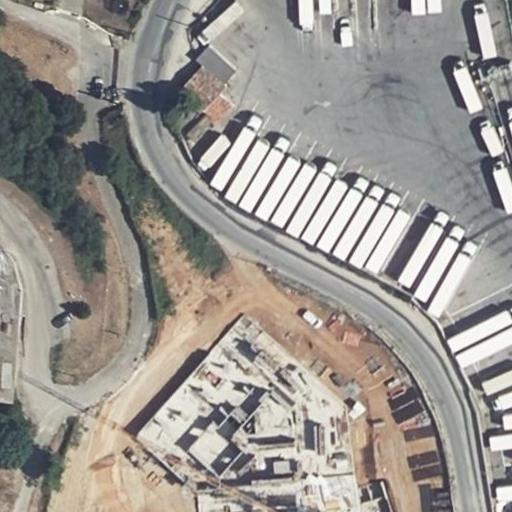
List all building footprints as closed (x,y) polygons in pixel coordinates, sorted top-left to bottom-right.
[(203,65),(194,74),(217,95),(220,92),(228,84),(226,81),(236,70),(210,46),(197,59),(203,65)] [(183,89),(203,107),(205,109),(217,95),(194,74),(183,89)] [(231,101),(220,92),(217,95),(205,109),(210,114),(218,106),(226,102),(231,101)] [(234,104),(231,101),(226,102),(218,106),(210,114),(217,121),(234,104)] [(0,414),(7,415),(16,303),(9,274),(0,261),(0,414)] [(357,346),(355,338),(352,329),(344,331),(328,335),(323,319),(240,346),(294,511),(441,511),(387,370),(376,340),(362,344),(357,346)] [(158,497),(116,500),(116,511),(181,511),(179,479),(157,480),(158,497)]
